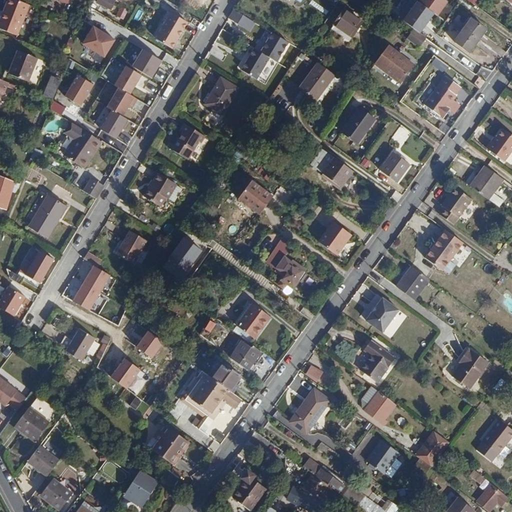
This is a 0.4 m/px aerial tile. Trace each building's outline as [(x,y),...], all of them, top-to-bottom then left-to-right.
[(30,5),(17,0),(7,0),(2,12),(5,13),(0,27),(0,28),(17,36),(30,5)] [(97,0),(96,2),(109,9),(113,0),(117,0),(119,1),(119,0),(125,0),(127,0),(126,0),(97,0)] [(423,0),(423,2),(440,15),(451,1),(449,0),(423,0)] [(437,14),(421,2),(408,20),(423,33),(437,14)] [(119,8),(116,18),(124,20),(127,10),(119,8)] [(245,16),(234,8),(228,18),(239,24),(236,28),(243,32),(248,26),(241,22),(245,16)] [(344,10),(334,25),(351,37),(362,23),(344,10)] [(190,21),(172,12),(157,39),(174,49),(190,21)] [(241,22),(248,26),(251,20),(245,16),(241,22)] [(471,19),(454,42),(468,52),(486,28),(471,19)] [(118,39),(95,26),(85,44),(107,58),(118,39)] [(419,33),(413,29),(403,43),(414,52),(425,38),(419,33)] [(274,33),(262,51),(279,61),(290,43),(274,33)] [(386,45),(373,64),(399,83),(412,64),(386,45)] [(18,50),(8,74),(28,82),(38,58),(18,50)] [(162,61),(145,50),(134,67),(151,78),(162,61)] [(252,61),(246,69),(259,78),(268,66),(260,61),(263,57),(258,53),(252,61)] [(243,67),(246,69),(252,61),(248,58),(243,67)] [(318,63),(300,88),(316,100),(335,75),(318,63)] [(143,75),(128,67),(118,85),(133,94),(143,75)] [(445,75),(425,102),(442,116),(449,107),(447,105),(455,95),(455,93),(460,85),(445,75)] [(53,97),(60,79),(52,76),(44,97),(53,100),(53,97)] [(96,85),(81,76),(68,97),(84,106),(96,85)] [(219,78),(203,105),(220,115),(236,89),(219,78)] [(10,83),(0,79),(0,103),(1,104),(10,83)] [(261,85),(257,90),(264,94),(268,88),(261,85)] [(137,97),(121,89),(110,107),(114,110),(125,117),(137,97)] [(44,97),(39,94),(37,100),(50,105),(53,100),(44,97)] [(94,101),(84,121),(93,125),(103,105),(94,101)] [(359,108),(341,133),(356,144),(374,118),(359,108)] [(119,140),(131,120),(125,117),(114,110),(103,131),(119,140)] [(392,118),(363,157),(375,166),(403,126),(392,118)] [(175,144),(173,148),(187,157),(198,140),(201,141),(204,134),(184,122),(180,128),(184,130),(175,144)] [(80,127),(69,146),(89,159),(101,140),(80,127)] [(491,140),(489,139),(484,146),(502,160),(511,146),(511,135),(501,127),(494,136),(491,140)] [(89,159),(69,146),(64,154),(84,166),(89,159)] [(335,158),(325,150),(314,166),(324,173),(335,158)] [(393,152),(380,170),(396,182),(409,164),(393,152)] [(335,158),(324,173),(343,187),(354,171),(335,158)] [(484,166),(469,186),(498,207),(502,201),(491,192),(501,179),(484,166)] [(158,171),(154,178),(144,195),(160,205),(165,196),(168,197),(168,196),(177,183),(158,171)] [(85,180),(80,188),(96,198),(101,189),(85,180)] [(250,180),(237,198),(259,214),(272,196),(250,180)] [(183,187),(177,183),(168,196),(175,200),(183,187)] [(0,185),(0,208),(5,210),(11,188),(0,185)] [(442,208),(438,214),(452,225),(470,199),(454,188),(446,199),(444,198),(439,205),(442,208)] [(49,197),(30,228),(49,239),(68,207),(49,197)] [(318,241),(334,253),(343,241),(345,242),(351,234),(332,220),(318,241)] [(462,242),(444,229),(424,258),(441,271),(462,242)] [(130,230),(116,253),(133,264),(147,240),(130,230)] [(204,249),(186,236),(169,260),(187,272),(204,249)] [(284,274),(280,280),(286,284),(292,288),(298,281),(300,282),(304,277),(305,275),(304,273),(304,268),(302,266),(298,268),(295,266),(296,262),(293,260),(290,261),(283,256),(291,244),(282,238),(265,261),(275,268),(277,265),(282,269),(280,271),(284,274)] [(343,241),(334,253),(336,254),(345,242),(343,241)] [(29,260),(21,274),(27,278),(29,276),(39,281),(52,258),(47,255),(49,252),(44,249),(35,263),(29,260)] [(86,252),(83,258),(97,265),(101,260),(86,252)] [(91,311),(113,276),(97,265),(74,301),(91,311)] [(411,267),(396,287),(414,300),(429,280),(411,267)] [(28,299),(9,288),(0,303),(0,306),(17,317),(28,299)] [(252,303),(237,324),(255,338),(270,316),(252,303)] [(369,316),(370,317),(383,326),(391,315),(377,304),(369,316)] [(423,318),(412,310),(408,315),(419,323),(423,318)] [(383,326),(370,317),(367,321),(380,330),(383,326)] [(65,337),(60,345),(67,350),(66,352),(80,361),(94,339),(80,330),(73,341),(65,337)] [(165,341),(151,331),(137,350),(152,360),(165,341)] [(372,354),(361,369),(378,381),(395,357),(371,340),(365,349),(372,354)] [(242,341),(230,357),(246,370),(259,351),(251,345),(250,347),(242,341)] [(460,363),(452,375),(469,388),(488,362),(469,347),(459,360),(460,363)] [(222,363),(211,377),(226,388),(229,390),(239,376),(222,363)] [(311,365),(306,372),(315,379),(320,372),(311,365)] [(211,377),(209,375),(192,399),(211,413),(217,404),(216,403),(226,388),(211,377)] [(19,391),(0,377),(0,403),(1,403),(8,408),(10,406),(16,411),(25,399),(17,393),(19,391)] [(378,391),(371,386),(361,401),(364,411),(378,391)] [(216,403),(217,404),(222,398),(227,391),(229,390),(226,388),(216,403)] [(313,389),(290,421),(305,432),(328,400),(313,389)] [(242,400),(229,390),(227,391),(222,398),(226,401),(237,408),(242,400)] [(396,405),(378,391),(364,411),(385,426),(387,423),(385,421),(396,405)] [(47,421),(27,407),(13,425),(34,440),(47,421)] [(215,416),(212,419),(206,427),(223,439),(233,425),(230,422),(227,426),(216,416),(215,416)] [(511,430),(498,420),(481,441),(497,454),(511,435),(511,430)] [(162,424),(146,446),(174,465),(181,457),(179,455),(188,442),(162,424)] [(401,452),(381,439),(366,461),(386,474),(401,452)] [(38,445),(27,460),(46,475),(57,460),(38,445)] [(436,446),(433,449),(439,454),(442,451),(436,446)] [(289,448),(285,453),(295,460),(298,456),(289,448)] [(433,449),(423,462),(430,467),(439,454),(433,449)] [(423,462),(418,458),(415,464),(426,473),(430,467),(423,462)] [(331,487),(337,491),(349,500),(353,493),(333,479),(334,476),(332,474),(329,475),(326,473),(325,471),(308,459),(303,466),(311,472),(331,487)] [(138,475),(123,495),(141,508),(158,484),(135,467),(133,471),(138,475)] [(482,477),(472,469),(468,475),(478,482),(482,477)] [(182,479),(169,470),(162,479),(175,488),(182,479)] [(244,481),(232,498),(250,511),(266,489),(252,479),(254,476),(246,470),(240,478),(244,481)] [(325,496),(331,487),(311,472),(298,489),(292,487),(287,499),(312,510),(317,497),(320,499),(322,494),(325,496)] [(53,479),(41,495),(59,510),(72,493),(53,479)] [(506,496),(490,483),(475,501),(488,511),(496,502),(500,505),(506,496)] [(443,503),(448,508),(444,511),(474,511),(452,493),(443,503)] [(102,511),(85,500),(76,511),(102,511)]
